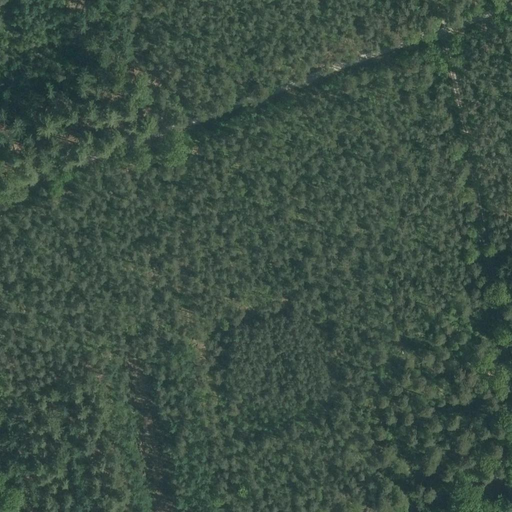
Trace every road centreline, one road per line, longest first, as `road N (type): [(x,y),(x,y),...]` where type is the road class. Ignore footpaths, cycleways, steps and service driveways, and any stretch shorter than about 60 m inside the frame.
road 1 (track): [(511,5),(0,189)]
road 2 (track): [(511,479),(383,511),(4,511),(0,480)]
road 3 (track): [(511,377),(437,0)]
